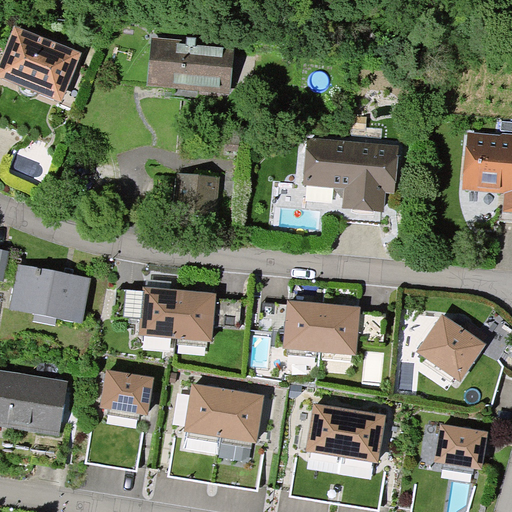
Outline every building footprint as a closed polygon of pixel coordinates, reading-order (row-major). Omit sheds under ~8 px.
[(35,43),(14,35),(0,70),(0,78),(57,101),(74,59),(54,50),(55,48),(36,40),(35,43)] [(184,41),(184,45),(184,46),(175,45),(174,57),(153,54),(150,87),(173,89),(173,87),(213,90),(214,73),(225,74),(227,52),(193,49),(194,42),(184,41)] [(463,190),(500,194),(498,223),(511,224),(511,142),(468,138),(463,190)] [(341,200),(344,200),(342,225),(377,228),(382,173),(392,174),(394,152),(307,145),(303,185),(334,187),(333,191),(341,200)] [(212,184),(179,181),(177,212),(209,216),(212,184)] [(78,325),(86,281),(18,268),(11,306),(59,315),(58,322),(78,325)] [(173,294),(137,291),(133,340),(169,343),(173,294)] [(210,297),(173,294),(169,343),(206,345),(210,297)] [(354,316),(289,310),(284,351),(350,357),(354,316)] [(475,342),(437,317),(413,352),(451,377),(475,342)] [(67,433),(58,431),(65,385),(0,374),(0,423),(35,429),(30,460),(62,465),(67,433)] [(150,382),(100,374),(93,415),(143,423),(150,382)] [(259,403),(191,392),(184,434),(252,445),(259,403)] [(344,406),(305,400),(296,456),(336,462),(344,406)] [(384,413),(344,406),(336,462),(375,468),(384,413)]
